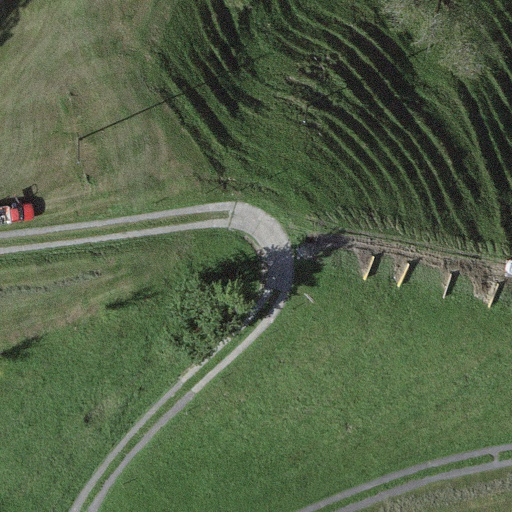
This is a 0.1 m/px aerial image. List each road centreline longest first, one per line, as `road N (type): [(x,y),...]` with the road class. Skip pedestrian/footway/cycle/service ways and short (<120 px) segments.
road 1 (track): [(0,250),(228,222),(275,242),(289,266),(258,321),(78,511)]
road 2 (track): [(333,511),(391,486),(511,457)]
